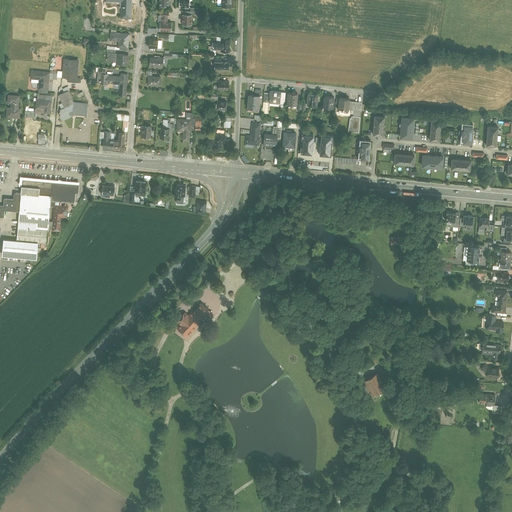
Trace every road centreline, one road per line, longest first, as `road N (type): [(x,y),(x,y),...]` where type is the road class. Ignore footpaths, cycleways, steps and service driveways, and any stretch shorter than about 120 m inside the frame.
road 1 (secondary): [(218,222),(0,458)]
road 2 (residential): [(372,183),(375,139),(490,149),(486,194)]
road 3 (secondary): [(372,183),(236,170)]
road 4 (secondary): [(128,161),(0,149)]
road 5 (residential): [(128,161),(140,34)]
road 6 (residential): [(239,79),(359,91)]
